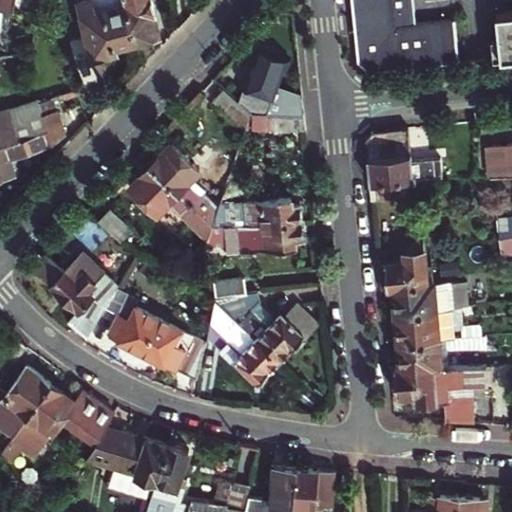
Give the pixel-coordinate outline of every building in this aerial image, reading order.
[(114,44),(134,40),(123,0),(76,0),(91,57),(105,53),(115,51),(114,44)] [(149,0),(123,0),(134,40),(150,35),(158,33),(149,0)] [(350,0),(357,63),(366,72),(459,62),(454,20),(421,23),(394,26),(391,0),(350,0)] [(421,23),(418,0),(391,0),(394,26),(421,23)] [(511,5),(497,7),(500,32),(493,32),(495,53),(511,51),(511,5)] [(256,48),(237,103),(250,115),(272,114),(302,113),(301,106),(301,99),(271,100),(286,58),(256,48)] [(237,103),(223,88),(212,100),(244,130),(250,115),(237,103)] [(0,177),(13,173),(8,158),(48,144),(62,131),(52,100),(40,104),(42,113),(46,130),(0,145),(0,177)] [(0,145),(46,130),(42,113),(40,104),(12,112),(10,108),(0,110),(0,145)] [(274,130),(304,127),(302,113),(272,114),(250,115),(250,129),(273,128),(274,130)] [(407,127),(371,131),(364,139),(366,152),(369,183),(405,179),(441,175),(440,158),(411,162),(407,127)] [(511,174),(511,142),(485,145),(488,176),(511,174)] [(219,200),(231,167),(222,163),(216,177),(208,175),(205,177),(170,145),(167,148),(163,145),(159,148),(155,153),(159,156),(149,166),(210,225),(219,200)] [(210,225),(149,166),(137,178),(128,188),(156,214),(166,204),(178,215),(179,214),(191,224),(193,223),(206,235),(210,226),(210,225)] [(405,179),(369,183),(371,199),(406,195),(405,179)] [(210,226),(301,218),(300,208),(299,200),(289,201),(288,193),(219,200),(210,225),(210,226)] [(132,230),(109,208),(97,220),(121,242),(132,230)] [(498,237),(511,234),(511,217),(497,219),(498,237)] [(302,227),(301,218),(210,226),(206,235),(206,238),(224,246),(224,250),(239,249),(240,257),(251,256),(250,248),(293,243),(292,236),(302,235),(302,227)] [(511,234),(498,237),(500,260),(511,259),(511,234)] [(392,287),(433,283),(432,275),(425,276),(421,243),(403,245),(403,253),(401,253),(397,258),(397,261),(391,262),(383,263),(385,288),(392,287)] [(72,323),(85,336),(113,278),(82,247),(62,267),(46,251),(32,265),(51,284),(49,285),(76,312),(69,320),(72,323)] [(214,279),(215,293),(244,290),(243,276),(214,279)] [(461,278),(433,283),(435,303),(441,303),(441,308),(452,306),(461,305),(463,305),(461,278)] [(394,307),(395,313),(441,308),(441,303),(435,303),(433,283),(392,287),(394,307)] [(256,289),(244,290),(215,293),(280,358),(299,340),(320,319),(305,304),(298,297),(283,312),(281,311),(274,318),(257,301),(256,289)] [(262,376),(280,358),(215,293),(209,319),(219,329),(220,327),(232,340),(241,350),(233,358),(256,382),(262,376)] [(125,344),(140,351),(159,313),(136,302),(135,305),(124,300),(107,333),(118,338),(117,340),(125,344)] [(461,305),(452,306),(452,327),(462,327),(462,325),(461,305)] [(397,331),(398,339),(444,335),(452,335),(452,327),(452,306),(441,308),(395,313),(397,331)] [(159,313),(140,351),(159,361),(168,365),(168,363),(198,378),(205,340),(185,329),(186,327),(159,313)] [(482,324),(462,325),(462,327),(462,335),(483,334),(482,324)] [(444,335),(398,339),(400,359),(401,369),(449,367),(447,348),(487,346),(486,334),(483,334),(462,335),(452,335),(444,335)] [(0,375),(27,344),(16,335),(0,353),(0,375)] [(254,385),(256,382),(233,358),(241,350),(232,340),(221,351),(254,385)] [(20,422),(49,382),(39,375),(25,364),(5,392),(0,387),(0,433),(7,438),(20,422)] [(401,369),(394,369),(396,388),(396,393),(418,392),(419,400),(445,398),(443,419),(473,422),(476,379),(487,379),(486,366),(449,367),(401,369)] [(63,393),(49,382),(20,422),(7,438),(0,448),(0,456),(8,462),(16,450),(28,459),(59,421),(96,439),(106,421),(112,411),(79,388),(72,399),(63,393)] [(146,486),(154,489),(167,440),(158,438),(106,421),(96,439),(87,456),(149,475),(146,486)] [(181,445),(167,440),(154,489),(146,511),(161,511),(166,495),(180,499),(183,486),(177,484),(188,447),(181,445)] [(244,511),(293,511),(296,467),(285,467),(275,466),(271,510),(261,509),(262,499),(247,498),(244,511)] [(323,470),(296,467),(293,511),(315,511),(316,505),(331,506),(335,471),(323,470)] [(244,511),(247,498),(249,490),(226,485),(220,511),(244,511)] [(190,511),(193,503),(180,499),(166,495),(161,511),(190,511)] [(458,511),(460,499),(443,498),(441,497),(440,499),(429,498),(428,511),(458,511)] [(460,499),(458,511),(484,511),(486,502),(469,500),(460,499)]
